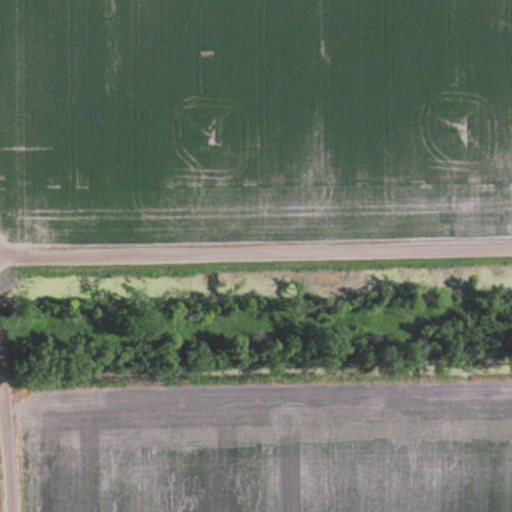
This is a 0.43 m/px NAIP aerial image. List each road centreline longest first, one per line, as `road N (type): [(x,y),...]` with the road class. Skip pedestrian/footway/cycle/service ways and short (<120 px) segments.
road 1 (track): [(511,246),(0,256)]
road 2 (residential): [(11,511),(0,374)]
